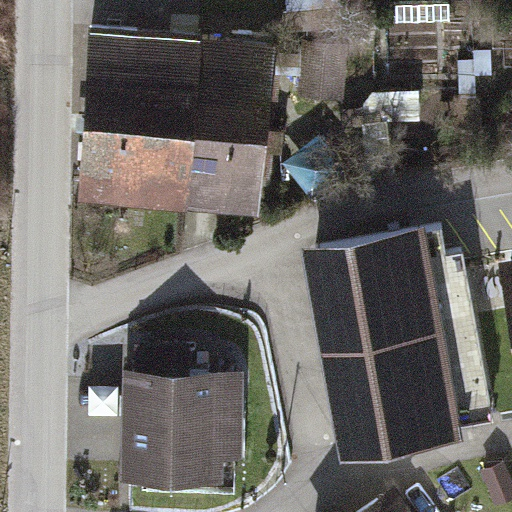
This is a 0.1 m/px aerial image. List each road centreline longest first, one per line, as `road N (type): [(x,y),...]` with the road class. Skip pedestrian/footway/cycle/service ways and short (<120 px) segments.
road 1 (residential): [(41,337),(237,263),(272,276),(301,317),(324,479),(295,511)]
road 2 (residential): [(41,337),(41,0)]
road 3 (residential): [(38,511),(41,337)]
